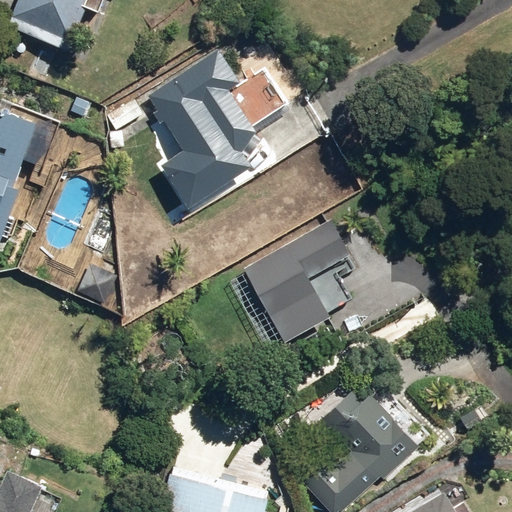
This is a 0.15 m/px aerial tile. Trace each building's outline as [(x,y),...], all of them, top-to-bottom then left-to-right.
[(12,0),(1,27),(60,53),(65,41),(62,39),(76,9),(95,17),(102,0),(12,0)] [(248,167),(258,144),(249,130),(288,104),(266,69),(238,87),(214,51),(146,96),(156,111),(151,115),(157,124),(159,122),(179,152),(162,163),(159,158),(150,163),(182,211),(237,174),(248,167)] [(119,131),(142,114),(132,100),(109,117),(119,131)] [(10,119),(0,114),(0,235),(8,218),(36,231),(79,142),(14,110),(10,119)] [(347,255),(327,221),(238,273),(281,346),(325,320),(322,315),(351,298),(331,265),(347,255)] [(314,476),(304,486),(328,511),(341,511),(377,477),(381,481),(436,429),(407,399),(399,407),(387,394),(375,406),(365,396),(357,404),(347,394),(318,422),(348,453),(343,457),(335,449),(311,473),(314,476)] [(0,511),(53,511),(56,507),(32,496),(36,489),(3,473),(0,479),(0,511)] [(167,474),(158,511),(260,511),(271,475),(244,473),(239,490),(167,474)] [(450,511),(446,511),(436,495),(409,511),(467,511),(463,504),(450,511)]
